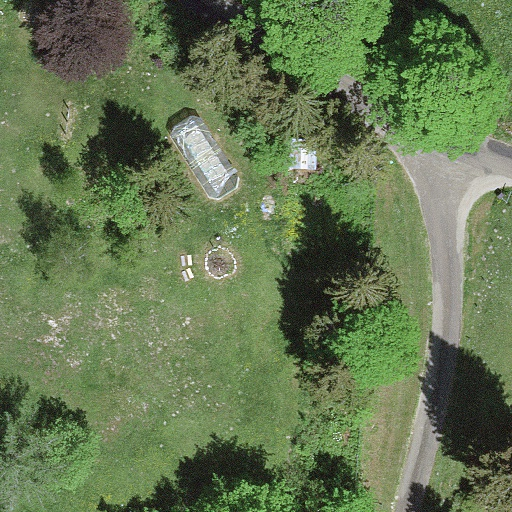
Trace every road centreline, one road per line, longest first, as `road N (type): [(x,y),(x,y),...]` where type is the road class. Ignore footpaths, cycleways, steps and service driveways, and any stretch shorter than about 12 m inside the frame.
road 1 (unclassified): [(159,0),(273,80),(511,188)]
road 2 (track): [(492,183),(408,511)]
